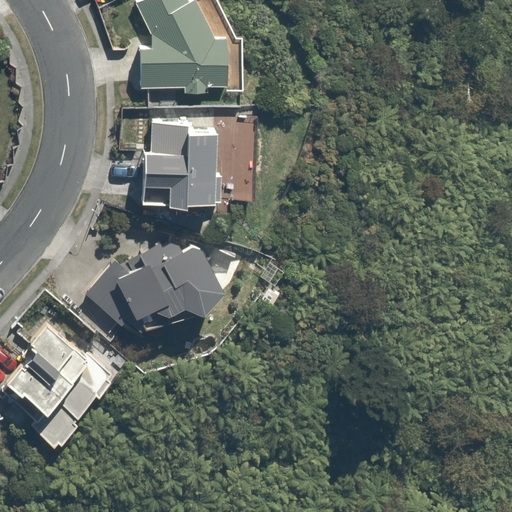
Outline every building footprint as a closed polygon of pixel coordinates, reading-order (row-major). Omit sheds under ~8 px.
[(143,47),(141,87),(248,93),(251,54),(222,0),(205,0),(199,3),(197,0),(160,0),(140,11),(159,48),(143,47)] [(148,209),(226,213),(230,141),(196,139),(197,129),(152,127),(148,209)] [(162,273),(136,287),(161,332),(203,308),(210,319),(243,300),(216,252),(186,269),(173,247),(153,258),(162,273)] [(152,320),(129,280),(114,265),(86,294),(133,331),(152,320)] [(124,379),(57,324),(39,347),(51,357),(22,392),(32,400),(21,413),(66,449),(124,379)]
